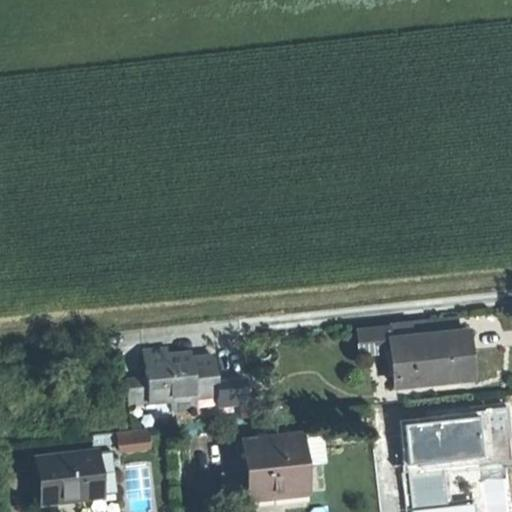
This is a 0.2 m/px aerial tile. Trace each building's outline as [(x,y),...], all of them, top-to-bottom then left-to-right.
[(458,319),(440,321),(442,336),(460,334),(458,319)] [(440,321),(390,326),(392,341),(442,336),(440,321)] [(389,342),(392,341),(390,326),(358,330),(361,356),(377,354),(376,343),(389,342)] [(394,388),(472,380),(469,357),(467,333),(460,334),(442,336),(392,341),(389,342),(394,388)] [(143,351),(145,378),(148,404),(171,401),(166,355),(166,349),(143,351)] [(179,354),(166,355),(171,401),(172,410),(196,408),(195,399),(191,359),(190,353),(179,354)] [(213,357),(191,359),(195,399),(217,396),(216,384),(213,357)] [(148,404),(145,378),(125,380),(127,406),(148,404)] [(244,381),(216,384),(217,396),(218,406),(246,403),(244,381)] [(118,451),(149,447),(147,429),(116,432),(118,451)] [(299,437),(302,467),(322,464),(318,434),(299,437)] [(299,437),(248,443),(247,443),(254,501),(275,499),(274,492),(289,491),(305,489),(302,467),(299,437)] [(93,453),(98,496),(117,493),(112,451),(93,453)] [(73,500),(98,497),(98,496),(93,453),(40,459),(46,503),(73,500)]
